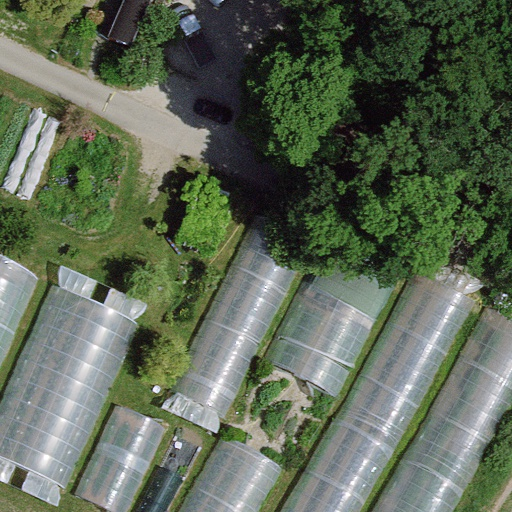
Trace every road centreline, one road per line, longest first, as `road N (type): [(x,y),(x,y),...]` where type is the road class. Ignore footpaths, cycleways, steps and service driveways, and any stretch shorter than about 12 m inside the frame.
road 1 (unclassified): [(0,51),(511,283)]
road 2 (track): [(216,153),(284,0)]
